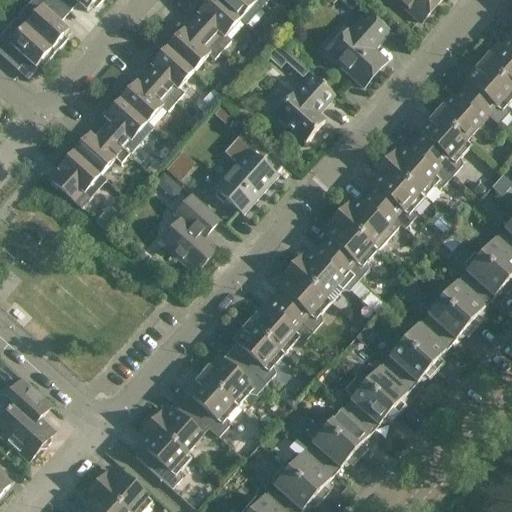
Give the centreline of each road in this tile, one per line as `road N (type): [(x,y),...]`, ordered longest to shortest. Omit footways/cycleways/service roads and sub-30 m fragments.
road 1 (residential): [(107,422),(487,0)]
road 2 (unclassified): [(393,511),(511,382)]
road 3 (residential): [(145,0),(42,117)]
road 4 (residential): [(107,422),(0,333)]
road 5 (residential): [(26,511),(107,422)]
